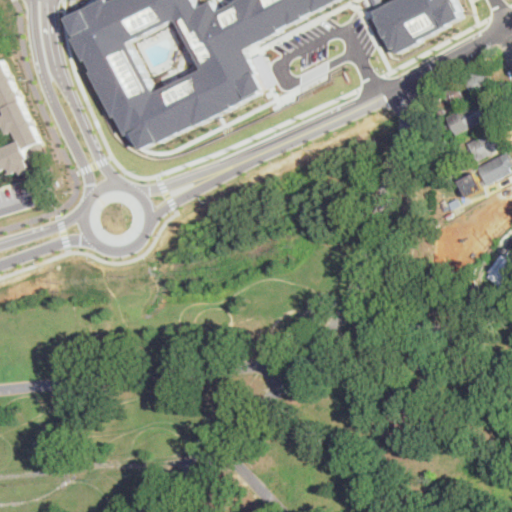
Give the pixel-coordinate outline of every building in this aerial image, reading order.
[(402,0),(381,11),(402,52),(471,16),(462,0),(246,0),(225,11),(219,1),(205,8),(200,0),(120,0),(118,1),(117,0),(107,0),(75,17),(85,36),(81,38),(122,117),(124,116),(133,133),(140,129),(149,147),(266,86),(246,47),(338,0),(402,0)] [(0,63),(8,60),(45,142),(28,149),(32,158),(28,160),(31,165),(17,172),(14,166),(9,169),(11,174),(0,179),(0,152),(18,144),(14,134),(18,132),(16,126),(11,129),(5,114),(10,112),(7,106),(2,108),(0,103),(0,92),(1,92),(0,90),(0,63)] [(489,70),(495,83),(490,86),(492,89),(485,92),(484,90),(476,94),(469,79),(474,76),(473,74),(477,72),(479,75),(489,70)] [(467,98),(453,106),(445,91),(450,89),(459,84),(467,98)] [(493,117),(460,135),(457,129),(452,131),(449,126),(454,123),(450,117),(486,97),(496,114),(492,116),(493,117)] [(503,149),(480,162),(470,144),(493,131),(503,149)] [(453,147),(447,151),(446,149),(444,150),(441,145),(443,144),(443,142),(449,139),(453,147)] [(511,174),(490,185),(481,167),(511,152),(511,154),(511,174)] [(449,202),(441,203),(440,196),(448,194),(449,202)] [(464,204),(455,209),(451,202),(460,197),(464,204)] [(511,249),(511,285),(507,291),(489,276),(494,270),(492,268),(503,254),(507,257),(511,249)]
